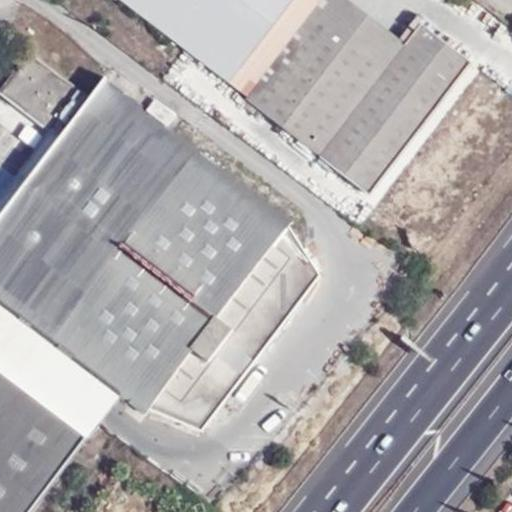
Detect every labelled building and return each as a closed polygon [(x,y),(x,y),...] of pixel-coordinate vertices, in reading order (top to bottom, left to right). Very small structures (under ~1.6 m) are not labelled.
[(123,0),(230,82),(271,30),(294,0),(123,0)] [(290,44),(247,100),(320,156),(428,28),(423,25),(408,45),(349,0),(294,0),(271,30),(290,44)] [(372,195),(472,62),(428,28),(320,156),(372,195)] [(0,302),(122,395),(146,414),(151,408),(203,431),(320,276),(290,226),(294,222),(168,126),(177,115),(156,100),(148,110),(107,79),(91,100),(31,54),(2,94),(61,140),(51,153),(40,145),(35,151),(37,162),(41,166),(5,214),(0,209),(0,302)] [(122,395),(0,302),(0,344),(101,423),(110,410),(122,395)] [(0,370),(89,439),(101,423),(0,344),(0,370)] [(0,370),(0,511),(32,511),(89,439),(0,370)]
